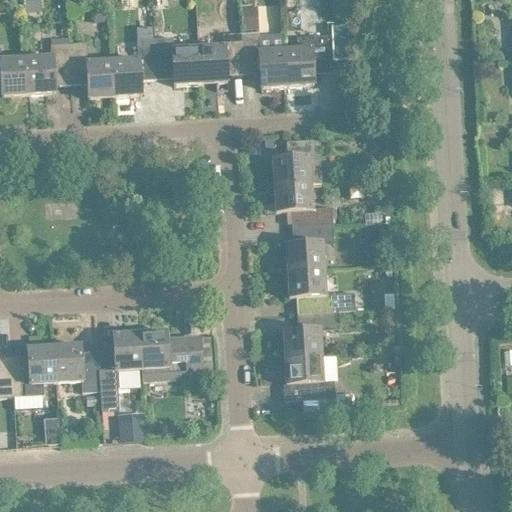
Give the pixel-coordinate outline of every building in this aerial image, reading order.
[(255,8),(242,9),(243,31),(256,30),(255,8)] [(95,10),(92,14),(92,20),(95,24),(105,24),(108,19),(108,14),(105,10),(95,10)] [(341,28),(332,28),(334,63),(343,62),(351,62),(349,28),(341,28)] [(254,34),(242,35),(244,68),(244,76),(261,75),(262,90),(288,89),(286,52),(255,54),(254,34)] [(231,47),(200,49),(202,86),(219,85),(228,84),(227,69),(244,68),(242,35),(230,36),(231,47)] [(299,51),(286,52),(288,89),(315,87),(314,71),(331,70),(329,38),(317,38),(317,39),(312,39),(311,40),(311,39),(299,39),(299,51)] [(145,60),(114,62),(116,99),(143,98),(142,82),(159,81),(158,73),(156,40),(144,41),(145,60)] [(168,40),(156,40),(158,73),(175,72),(175,88),(202,86),(200,49),(168,51),(168,40)] [(70,46),(71,79),(72,87),(89,86),(90,101),(116,99),(114,62),(83,64),(82,45),(70,46)] [(55,80),(71,79),(70,46),(58,47),(59,58),(27,60),(30,97),(56,95),(55,80)] [(3,99),(30,97),(27,60),(0,61),(0,83),(2,83),(3,99)] [(228,84),(219,85),(219,93),(229,92),(228,84)] [(273,162),(275,188),(312,186),(312,187),(323,186),(321,160),(322,160),(321,142),(288,144),(289,161),(273,162)] [(293,230),(301,230),(334,227),(333,216),(314,217),(312,187),(312,186),(275,188),(277,214),(292,213),(293,230)] [(287,247),(288,274),(325,271),(323,240),(335,239),(334,227),(301,230),(302,246),(287,247)] [(496,230),(485,230),(486,243),(497,242),(496,230)] [(305,299),(306,315),(306,316),(339,314),(356,313),(355,295),(327,296),(325,271),(288,274),(290,300),(305,299)] [(284,334),(285,360),(322,358),(320,327),(340,325),(339,314),(306,316),(306,315),(298,316),(299,333),(284,334)] [(167,333),(140,335),(143,372),(142,372),(143,383),(203,379),(201,349),(185,350),(185,348),(168,349),(167,333)] [(98,353),(99,361),(101,394),(113,393),(111,374),(142,372),(143,372),(140,335),(114,336),(115,352),(98,353)] [(81,347),(55,348),(57,385),(88,383),(89,395),(101,394),(99,361),(82,362),(81,347)] [(29,365),(13,366),(15,399),(45,397),(44,386),(57,385),(55,348),(28,350),(29,365)] [(0,380),(2,381),(3,400),(15,399),(13,366),(12,358),(0,359),(0,380)] [(322,358),(285,360),(287,387),(302,386),(303,403),(336,400),(336,397),(335,383),(334,383),(324,384),(322,358)] [(336,400),(303,403),(304,415),(354,411),(353,396),(336,397),(336,400)] [(100,397),(88,398),(88,407),(100,407),(100,397)] [(120,417),(122,442),(146,440),(144,416),(120,417)] [(59,420),(45,421),(47,447),(61,446),(59,420)]
